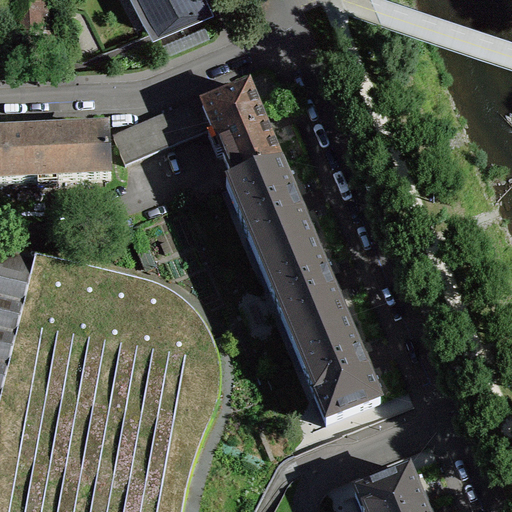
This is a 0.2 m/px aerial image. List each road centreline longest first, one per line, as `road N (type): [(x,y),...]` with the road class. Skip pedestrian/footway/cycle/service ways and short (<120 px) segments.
road 1 (residential): [(293,26),(492,511)]
road 2 (residential): [(0,107),(146,90),(293,26)]
